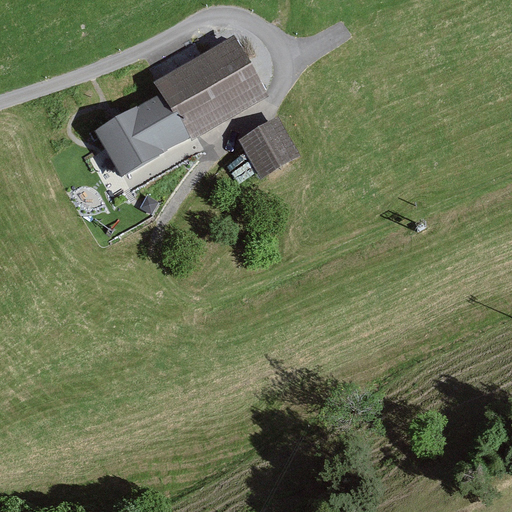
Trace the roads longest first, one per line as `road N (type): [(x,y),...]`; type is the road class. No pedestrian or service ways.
road 1 (track): [(278,91),(183,190),(157,239),(163,277),(202,305),(511,181)]
road 2 (unclassified): [(278,91),(283,48),(251,18),(229,12),(103,68),(0,102)]
